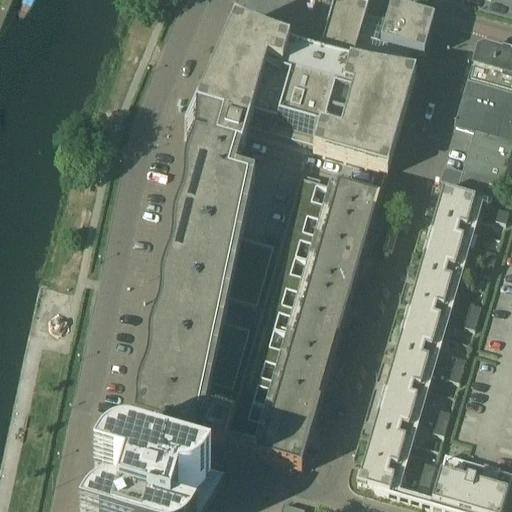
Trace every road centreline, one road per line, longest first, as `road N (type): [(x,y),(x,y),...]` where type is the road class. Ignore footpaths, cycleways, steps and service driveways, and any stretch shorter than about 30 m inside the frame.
road 1 (residential): [(196,0),(144,130),(57,511)]
road 2 (residential): [(466,25),(327,500)]
road 3 (unknown): [(422,175),(311,140),(275,137),(256,148),(235,202)]
